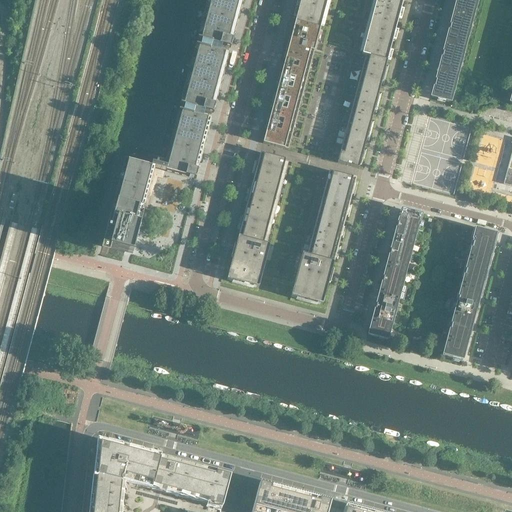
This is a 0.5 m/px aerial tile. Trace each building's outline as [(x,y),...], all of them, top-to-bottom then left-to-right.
[(230,49),(242,0),(199,0),(159,154),(128,145),(99,254),(108,256),(110,249),(124,253),(125,249),(133,251),(139,227),(141,228),(157,169),(166,171),(165,172),(195,179),(211,120),(207,119),(209,113),(212,114),(228,55),(224,54),(226,48),(230,49)] [(301,0),(299,7),(298,7),(298,8),(299,9),(296,21),(295,20),(295,22),(320,28),(327,0),(301,0)] [(394,29),(396,22),(397,20),(398,20),(398,18),(397,18),(399,9),(400,9),(401,8),(400,8),(401,0),(375,0),(361,55),(365,56),(387,61),(390,50),(389,50),(391,40),(392,41),(392,39),(391,39),(394,30),(395,30),(395,29),(394,29)] [(468,34),(475,6),(456,2),(449,29),(468,34)] [(287,150),(320,28),(295,22),(262,144),(287,150)] [(460,61),(468,34),(449,29),(442,56),(460,61)] [(358,169),(377,96),(387,61),(365,56),(337,164),(358,169)] [(453,88),(460,61),(442,56),(435,83),(453,88)] [(449,102),(453,88),(435,83),(431,98),(449,102)] [(511,150),(504,179),(505,179),(503,184),(511,186),(511,150)] [(263,244),(285,161),(285,160),(260,153),(226,280),(258,288),(269,245),(263,244)] [(331,270),(340,238),(356,179),(329,171),(307,255),(302,254),(290,297),(322,305),(331,270)] [(418,226),(420,215),(401,210),(397,226),(415,231),(417,226),(418,226)] [(408,258),(415,231),(397,226),(390,253),(408,258)] [(490,251),(495,235),(475,230),(472,240),(473,240),(472,246),(490,251)] [(483,278),(490,251),(472,246),(464,273),(483,278)] [(401,285),(408,258),(390,253),(382,280),(401,285)] [(476,305),(483,278),(464,273),(457,300),(476,305)] [(394,312),(401,285),(382,280),(375,307),(394,312)] [(469,332),(476,305),(457,300),(450,327),(469,332)] [(387,340),(394,312),(375,307),(368,335),(387,340)] [(462,360),(469,332),(450,327),(443,355),(462,360)] [(152,486),(159,457),(100,442),(97,472),(92,511),(117,511),(119,500),(120,487),(121,478),(152,486)] [(221,508),(230,476),(159,457),(152,486),(204,500),(207,501),(206,504),(221,508)] [(327,511),(330,503),(259,484),(251,511),(327,511)]
